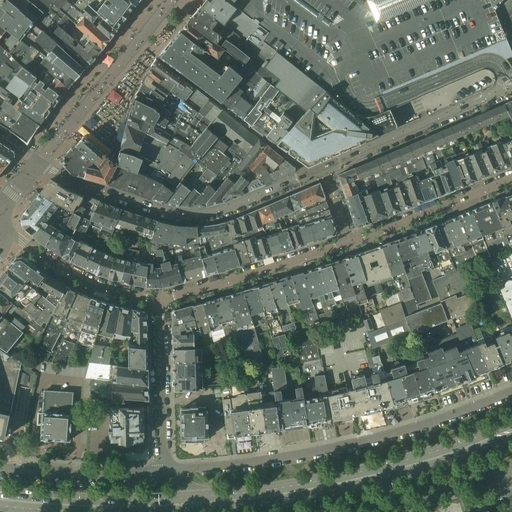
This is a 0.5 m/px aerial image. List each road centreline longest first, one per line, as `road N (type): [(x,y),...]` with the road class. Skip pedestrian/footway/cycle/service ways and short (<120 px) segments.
road 1 (residential): [(511,391),(288,458),(164,472)]
road 2 (primary): [(511,429),(308,488),(205,502)]
road 3 (residential): [(38,160),(68,178),(182,212),(224,207),(324,166)]
road 4 (primary): [(205,502),(0,499)]
road 5 (residential): [(324,166),(511,89)]
road 6 (residential): [(348,242),(160,298)]
road 7 (residential): [(511,178),(348,242)]
road 8 (residential): [(160,298),(164,472)]
road 9 (residential): [(160,298),(73,276),(5,230)]
road 10 (residential): [(164,472),(0,465)]
road 11 (residential): [(368,511),(501,470)]
